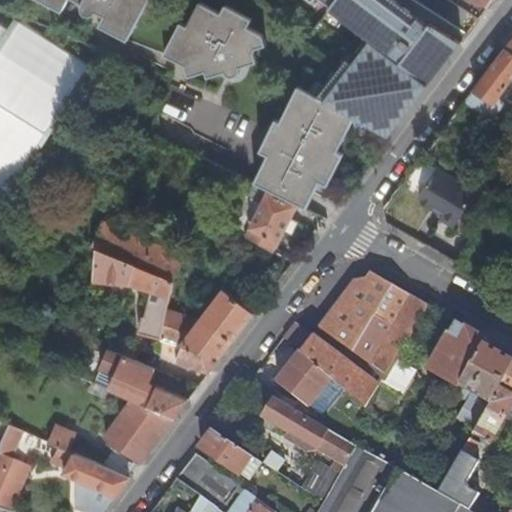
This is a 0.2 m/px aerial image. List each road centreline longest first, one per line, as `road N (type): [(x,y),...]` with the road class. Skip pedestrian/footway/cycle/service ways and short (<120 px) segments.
road 1 (residential): [(341,229),(124,511)]
road 2 (residential): [(511,4),(341,229)]
road 3 (residential): [(511,328),(341,229)]
